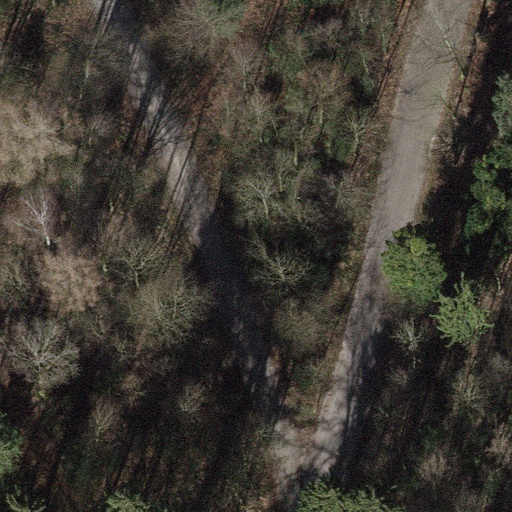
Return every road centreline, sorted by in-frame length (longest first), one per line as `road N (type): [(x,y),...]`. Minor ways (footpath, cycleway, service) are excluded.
road 1 (track): [(309,511),(181,161),(104,0)]
road 2 (track): [(454,0),(318,511)]
